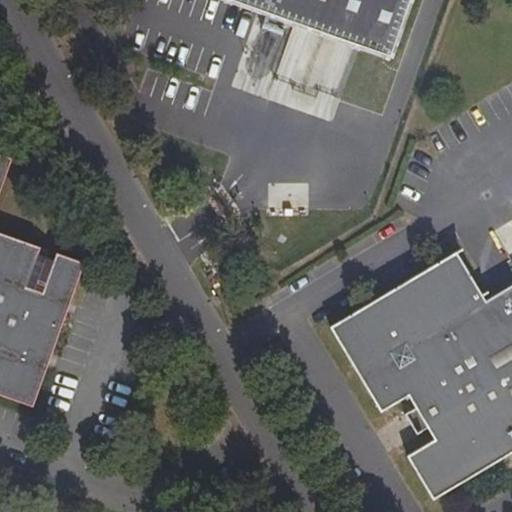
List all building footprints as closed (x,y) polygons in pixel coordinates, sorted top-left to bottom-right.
[(223,0),(403,60),(424,0),(223,0)] [(0,192),(11,159),(0,154),(0,192)] [(0,396),(31,408),(84,261),(56,252),(54,260),(38,254),(40,246),(0,232),(0,396)] [(56,252),(40,246),(38,254),(54,260),(56,252)] [(511,293),(489,307),(458,324),(455,318),(486,301),(459,257),(334,331),(382,414),(411,399),(417,411),(430,431),(436,443),(409,458),(434,501),(461,485),(508,457),(505,453),(511,449),(511,293)] [(458,324),(489,307),(486,301),(455,318),(458,324)] [(423,434),(430,431),(417,411),(412,414),(416,422),(423,434)]
